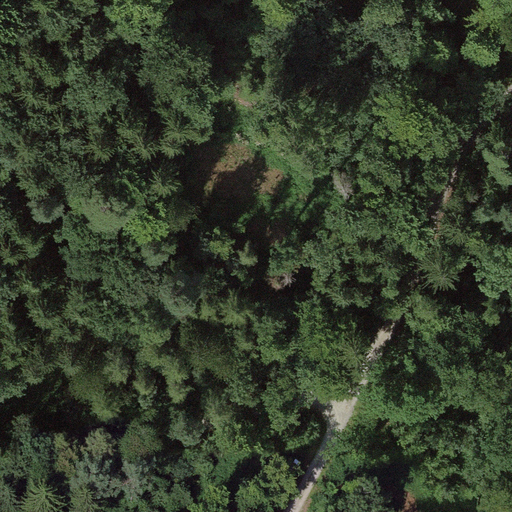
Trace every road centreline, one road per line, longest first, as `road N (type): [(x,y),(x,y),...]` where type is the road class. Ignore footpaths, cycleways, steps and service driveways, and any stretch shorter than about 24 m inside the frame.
road 1 (track): [(0,464),(302,399),(371,375),(450,168),(482,120),(511,95)]
road 2 (track): [(371,375),(297,511)]
